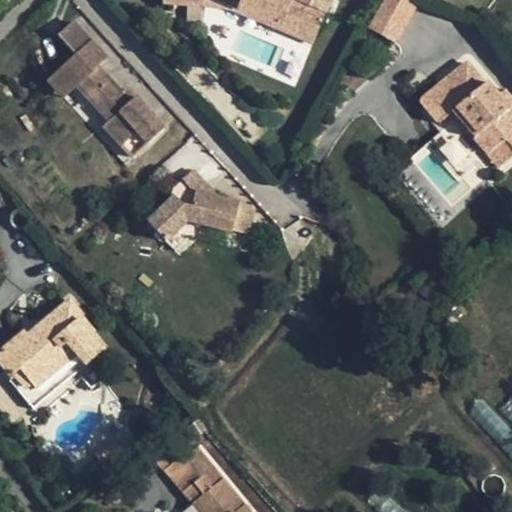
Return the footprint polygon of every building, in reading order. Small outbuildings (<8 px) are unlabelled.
[(311,39),(322,15),(300,6),(297,14),(283,7),(277,20),(233,0),(215,0),(221,2),(311,39)] [(233,0),(277,20),(283,7),(297,14),(300,6),(322,15),(328,0),(233,0)] [(415,0),(380,0),(367,32),(397,44),(416,0),(415,0)] [(68,15),(53,29),(70,48),(57,60),(72,77),(104,113),(98,119),(126,150),(158,122),(130,91),(125,94),(118,87),(96,62),(105,54),(68,15)] [(57,60),(44,72),(59,89),(72,77),(57,60)] [(467,60),(419,99),(439,122),(452,110),(488,152),(504,139),(511,147),(511,111),(507,106),(496,92),(467,60)] [(122,83),(118,87),(125,94),(130,91),(122,83)] [(511,95),(505,86),(496,92),(507,106),(511,100),(511,95)] [(511,147),(504,139),(488,152),(500,166),(511,154),(511,147)] [(172,187),(191,206),(196,190),(205,180),(192,168),(172,187)] [(220,196),(205,180),(196,190),(191,206),(172,187),(171,193),(174,196),(148,223),(165,240),(188,218),(209,223),(247,231),(254,204),(220,196)] [(16,212),(12,217),(15,226),(18,229),(23,230),(29,229),(33,226),(35,220),(35,215),(30,210),(25,207),(19,209),(16,212)] [(188,218),(165,240),(175,250),(191,235),(205,239),(209,223),(188,218)] [(0,350),(0,359),(12,374),(23,366),(48,395),(104,350),(80,320),(85,316),(71,298),(26,334),(25,332),(0,350)] [(36,404),(48,395),(23,366),(12,374),(36,404)] [(132,428),(124,434),(135,446),(142,440),(132,428)] [(124,434),(99,451),(109,464),(135,446),(124,434)] [(253,511),(195,441),(184,449),(204,475),(185,491),(194,503),(200,498),(212,511),(253,511)] [(204,475),(184,449),(163,464),(185,491),(204,475)] [(212,511),(200,498),(194,503),(200,511),(212,511)]
